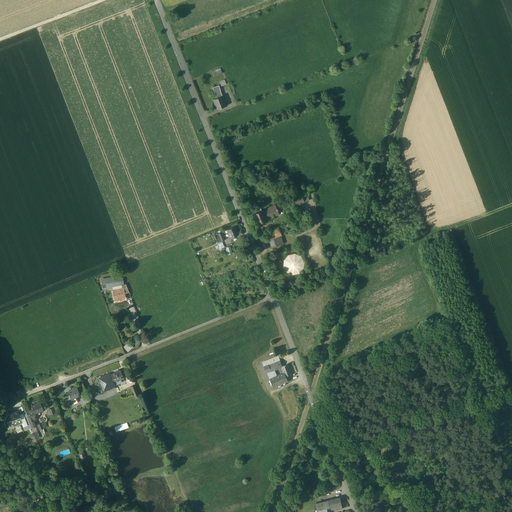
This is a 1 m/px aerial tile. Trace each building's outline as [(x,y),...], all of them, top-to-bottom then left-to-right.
[(218,86),(212,88),(216,98),(222,96),(219,90),(220,90),(218,86)] [(216,98),(213,100),(216,110),(226,106),(224,102),(223,102),(221,97),(222,96),(216,98)] [(302,194),(294,197),(297,205),(305,202),(302,194)] [(275,206),(261,211),(262,211),(253,215),(256,223),(269,218),(269,219),(271,219),(272,219),(273,218),(272,217),(278,214),(277,210),(277,209),(276,209),(275,206)] [(234,227),(227,230),(230,238),(238,235),(234,227)] [(278,227),(270,230),(273,239),(281,236),(278,227)] [(221,232),(214,235),(218,243),(224,240),(224,238),(225,238),(224,235),(223,235),(221,232)] [(283,243),(281,238),(270,242),(272,247),(283,243)] [(287,275),(301,272),(300,269),(305,268),(302,253),(283,256),(287,275)] [(121,276),(101,280),(102,288),(122,284),(121,276)] [(119,290),(113,292),(114,300),(118,299),(118,302),(122,301),(121,297),(125,297),(123,288),(119,288),(119,290)] [(127,351),(133,347),(129,342),(123,346),(127,351)] [(278,356),(262,362),(264,366),(272,363),(280,360),(278,356)] [(280,360),(272,363),(275,369),(282,366),(280,360)] [(272,363),(264,366),(266,372),(267,372),(274,369),(275,369),(272,363)] [(282,366),(284,372),(286,376),(291,374),(288,364),(282,366)] [(120,369),(115,371),(116,372),(111,374),(114,381),(120,379),(123,378),(120,369)] [(274,369),(267,372),(270,379),(276,376),(277,376),(274,369)] [(111,374),(100,378),(105,390),(116,386),(114,381),(111,374)] [(276,376),(270,379),(274,387),(280,384),(278,380),(277,380),(276,376)] [(286,376),(278,380),(280,384),(288,381),(286,376)] [(76,387),(72,389),(68,391),(71,399),(76,397),(80,395),(76,387)] [(40,402),(35,403),(36,404),(31,406),(33,411),(35,415),(40,413),(39,412),(43,410),(40,402)] [(47,409),(50,415),(56,412),(54,406),(47,409)] [(21,419),(17,411),(13,412),(13,413),(9,415),(12,422),(21,419)] [(32,427),(28,418),(25,419),(27,425),(23,427),(24,430),(28,429),(32,427)] [(126,423),(114,427),(116,431),(128,427),(126,423)] [(340,498),(332,500),(334,506),(335,510),(342,508),(340,498)] [(329,500),(322,502),(323,509),(327,508),(331,507),(329,500)]
